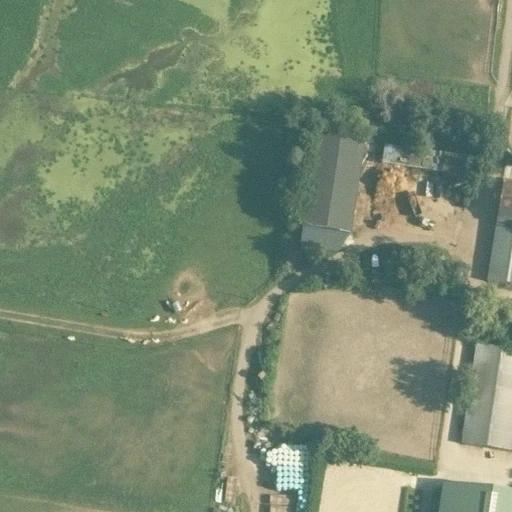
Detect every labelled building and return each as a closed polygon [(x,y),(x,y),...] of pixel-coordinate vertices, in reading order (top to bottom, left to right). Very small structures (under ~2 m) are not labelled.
[(364,143),(317,136),(302,230),(350,238),(364,143)] [(385,146),(384,166),(423,168),(424,148),(385,146)] [(445,172),(461,176),(466,157),(449,153),(445,172)] [(511,185),(502,185),(496,224),(511,226),(511,185)] [(511,226),(496,224),(487,283),(511,287),(511,226)] [(464,289),(383,271),(379,287),(460,305),(464,289)] [(511,448),(511,352),(476,347),(461,446),(511,453),(511,448)] [(270,450),(269,468),(316,469),(317,452),(270,450)] [(511,511),(511,497),(442,487),(438,511),(511,511)]
